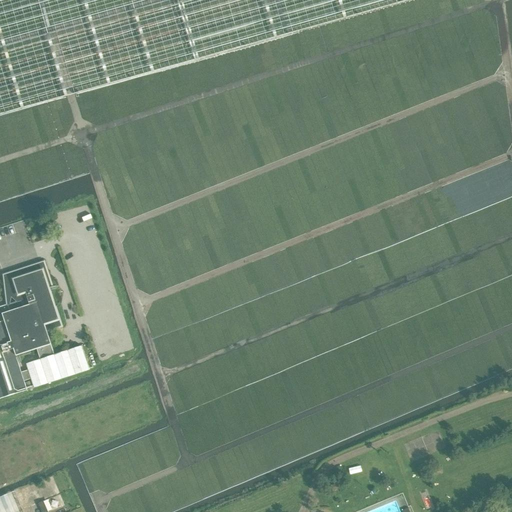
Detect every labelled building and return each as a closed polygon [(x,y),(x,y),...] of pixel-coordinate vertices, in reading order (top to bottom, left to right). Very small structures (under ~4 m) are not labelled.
[(411,0),(0,0),(0,115),(80,92),(411,0)] [(0,398),(27,390),(24,381),(31,379),(34,388),(89,370),(82,346),(54,355),(46,331),(57,327),(56,323),(57,319),(54,317),(52,314),(56,313),(48,289),(52,288),(43,263),(12,273),(12,275),(5,277),(6,281),(5,283),(7,285),(7,288),(8,290),(8,294),(17,302),(21,301),(23,307),(10,311),(8,305),(0,307),(0,398)] [(33,388),(31,381),(25,383),(27,390),(33,388)] [(428,475),(439,471),(438,467),(427,471),(428,475)] [(338,483),(331,485),(333,491),(340,488),(338,483)] [(0,511),(23,511),(15,491),(0,497),(0,511)]
